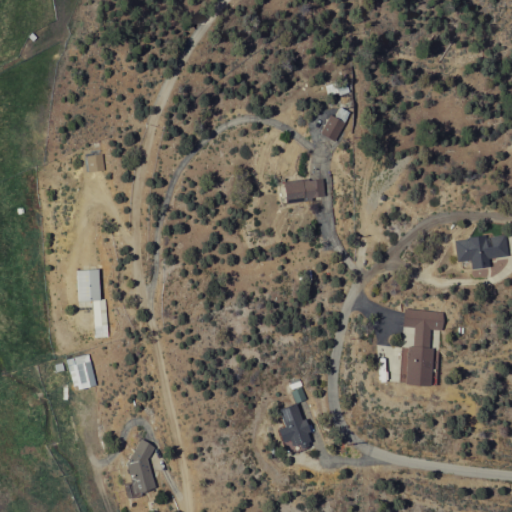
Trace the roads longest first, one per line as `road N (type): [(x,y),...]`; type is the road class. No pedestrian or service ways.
road 1 (residential): [(184,511),(146,118),(160,0)]
road 2 (residential): [(342,432),(329,385),(328,0)]
road 3 (residential): [(511,475),(405,463),(342,432)]
